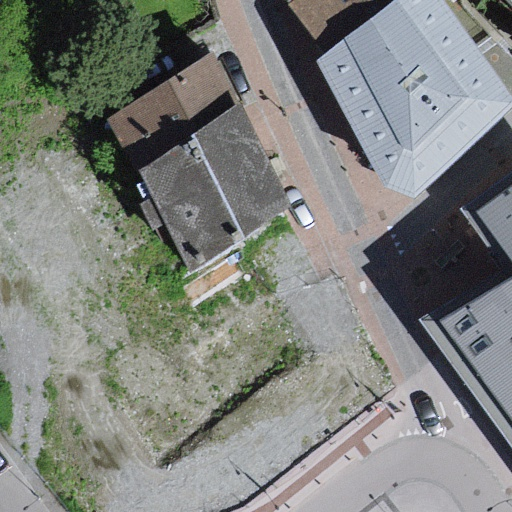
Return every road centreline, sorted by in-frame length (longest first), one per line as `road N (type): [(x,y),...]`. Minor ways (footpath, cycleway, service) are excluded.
road 1 (residential): [(373,269),(258,0)]
road 2 (residential): [(511,147),(373,269)]
road 3 (residential): [(373,269),(445,414)]
road 4 (residential): [(330,511),(386,468),(434,459)]
